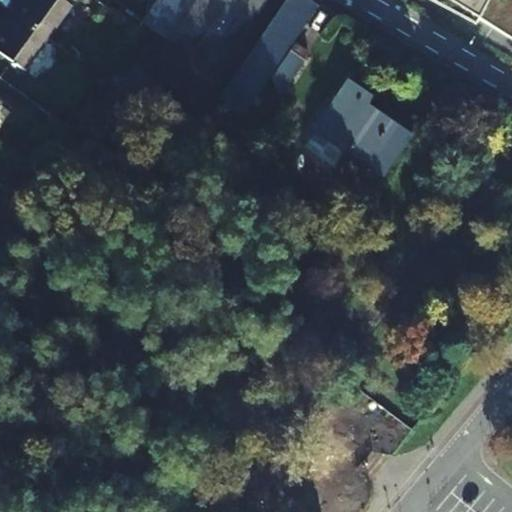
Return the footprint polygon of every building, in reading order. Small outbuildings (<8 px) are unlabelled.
[(15,0),(8,9),(46,37),(70,4),(65,0),(15,0)] [(192,0),(159,0),(143,25),(166,40),(192,0)] [(318,5),(310,0),(286,0),(220,101),(244,117),(318,5)] [(241,0),(255,10),(262,0),(241,0)] [(511,0),(449,0),(511,37),(511,0)] [(46,37),(8,9),(0,20),(0,27),(1,29),(0,30),(0,50),(23,68),(46,37)] [(281,101),(289,88),(313,50),(298,40),(274,79),(280,99),(281,101)] [(198,124),(134,67),(111,92),(175,149),(198,124)] [(322,125),(325,126),(353,144),(392,168),(417,129),(372,101),(379,91),(354,75),(322,125)] [(353,144),(325,126),(313,144),(342,162),(353,144)] [(95,160),(80,181),(104,198),(119,177),(95,160)] [(364,350),(341,332),(339,331),(320,356),(318,359),(343,378),(364,350)] [(431,407),(445,391),(442,389),(434,382),(420,398),(428,405),(431,407)]
